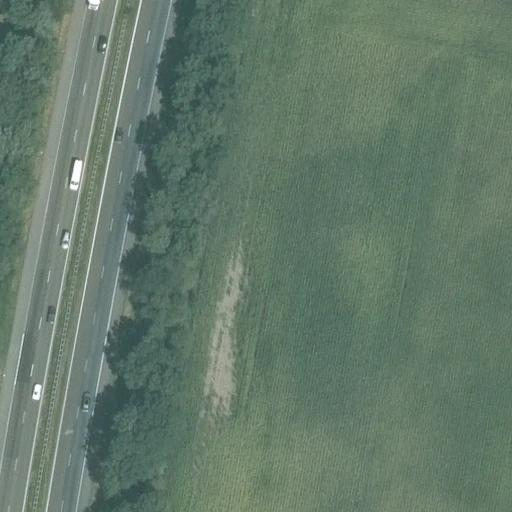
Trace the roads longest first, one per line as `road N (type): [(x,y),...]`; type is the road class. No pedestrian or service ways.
road 1 (motorway): [(61,511),(156,0)]
road 2 (motorway): [(103,0),(9,511)]
